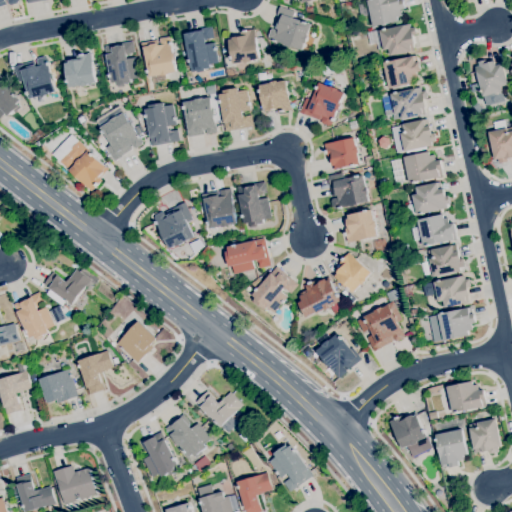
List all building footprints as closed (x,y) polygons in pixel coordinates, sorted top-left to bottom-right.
[(373,26),(368,0),(403,0),(406,9),(401,10),(402,17),(398,18),(399,21),(373,26)] [(303,51),(293,48),(292,49),(284,46),(285,44),(270,39),(268,36),(271,31),(273,29),(278,31),(278,28),(274,27),(280,7),(295,12),(293,19),(311,25),(308,36),(309,37),(306,45),(305,44),(303,51)] [(391,56),(389,48),(382,50),(380,42),(383,41),(380,30),(410,24),(411,28),(416,27),(418,36),(414,36),(416,43),(410,45),(412,52),(391,56)] [(196,73),(196,71),(191,72),(190,67),(191,67),(184,32),(192,30),(193,32),(202,30),(202,28),(211,26),(214,37),(205,39),(206,44),(215,42),(219,63),(210,64),(211,68),(204,70),(204,71),(196,73)] [(233,64),(229,41),(234,40),(233,37),(240,36),(240,33),(254,30),(260,59),(252,60),(252,62),(245,64),(244,62),(233,64)] [(146,77),(144,70),(148,70),(146,58),(144,59),(141,43),(157,40),(157,43),(160,43),(159,39),(169,37),(172,50),(173,50),(174,59),(176,72),(170,73),(170,75),(162,76),(161,75),(146,77)] [(118,87),(117,82),(112,83),(105,47),(133,41),(135,52),(127,54),(128,59),(135,57),(139,76),(130,78),(131,81),(124,82),(125,85),(118,87)] [(70,89),(65,64),(69,63),(69,61),(75,59),(75,56),(91,53),(97,83),(88,85),(89,86),(81,87),(70,89)] [(390,89),(384,62),(415,55),(417,63),(420,62),(422,74),(417,75),(418,79),(414,79),(415,84),(390,89)] [(30,100),(25,81),(19,82),(15,67),(34,62),(35,65),(37,65),(37,62),(38,59),(44,57),(47,59),(57,92),(51,94),(51,95),(42,97),(42,96),(30,100)] [(486,106),(483,97),(475,67),(480,66),(478,62),(486,59),(487,62),(495,60),(496,65),(503,63),(508,85),(502,86),(505,101),(486,106)] [(227,77),(225,71),(233,69),(235,76),(227,77)] [(0,119),(0,78),(21,100),(17,104),(22,109),(16,114),(14,112),(9,116),(6,114),(0,119)] [(277,113),(277,108),(268,110),(268,109),(263,110),(258,85),(270,83),(270,82),(277,81),(277,82),(286,80),(292,110),(277,113)] [(329,127),(322,124),(321,122),(322,120),(320,119),(319,121),(308,116),(299,113),(305,98),(312,101),(319,83),(330,88),(330,86),(338,89),(338,90),(345,93),(341,103),(342,104),(339,111),(337,111),(331,126),(329,127)] [(394,120),(393,115),(386,116),(381,97),(420,87),(422,91),(427,90),(429,98),(424,99),(427,109),(423,110),(423,113),(394,120)] [(226,132),(219,96),(223,95),(223,91),(238,88),(239,91),(247,89),(251,109),(242,111),(243,115),(251,113),(254,126),(226,132)] [(188,137),(185,123),(186,122),(183,102),(196,100),(195,99),(204,98),(204,99),(211,98),(212,109),(214,108),(216,116),(215,116),(218,133),(207,135),(207,130),(204,131),(204,135),(188,137)] [(152,146),(145,110),(149,109),(149,106),(164,102),(165,106),(173,104),(177,125),(168,127),(169,132),(177,130),(179,141),(152,146)] [(115,161),(106,148),(111,144),(101,129),(111,122),(110,121),(117,116),(118,117),(124,113),(143,142),(141,146),(137,149),(134,148),(131,144),(129,145),(132,149),(121,156),(122,157),(115,161)] [(347,121),(345,117),(352,113),(353,117),(347,121)] [(405,152),(398,126),(428,119),(430,127),(432,126),(434,133),(435,133),(437,141),(432,143),(433,146),(405,152)] [(499,162),(499,159),(495,160),(489,132),(507,128),(508,132),(511,131),(511,154),(507,156),(508,160),(499,162)] [(65,168),(51,155),(70,135),(87,150),(79,158),(76,155),(65,168)] [(334,171),(331,158),(327,159),(324,144),(354,138),(356,146),(357,147),(359,152),(357,154),(360,164),(337,169),(338,170),(334,171)] [(92,192),(69,170),(76,163),(75,163),(79,158),(80,159),(89,150),(109,169),(100,178),(102,181),(92,192)] [(410,183),(404,157),(430,151),(431,156),(435,155),(436,161),(439,160),(443,176),(410,183)] [(365,166),(364,158),(372,157),(374,164),(365,166)] [(335,210),(332,208),(331,202),(333,199),(337,198),(336,196),(332,197),(327,177),(343,173),(345,179),(362,174),(365,187),(367,186),(369,194),(367,195),(369,202),(335,210)] [(249,226),(249,222),(244,223),(238,187),(265,182),(267,193),(259,194),(260,199),(268,198),(272,217),(263,219),(264,223),(249,226)] [(417,215),(415,204),(413,204),(412,197),(413,197),(412,195),(418,194),(416,187),(438,182),(440,190),(444,189),(446,197),(449,197),(451,204),(446,205),(447,209),(417,215)] [(210,228),(207,210),(205,211),(202,195),(218,192),(219,195),(221,195),(220,191),(231,189),(234,205),(235,205),(237,213),(235,213),(237,224),(230,225),(230,226),(222,228),(222,226),(210,228)] [(170,249),(155,218),(156,215),(161,212),(164,213),(167,218),(169,217),(167,213),(185,204),(191,216),(190,217),(191,220),(187,222),(195,237),(184,243),(178,247),(177,246),(170,249)] [(348,243),(345,229),(349,228),(347,220),(349,219),(348,214),(372,209),(374,221),(376,221),(377,227),(376,228),(378,236),(348,243)] [(424,247),(418,220),(442,214),(444,219),(448,218),(449,224),(454,223),(456,232),(454,233),(455,240),(424,247)] [(235,275),(233,266),(229,267),(227,261),(225,261),(223,253),(229,252),(228,248),(264,238),(271,266),(260,269),(258,261),(253,263),(255,269),(235,275)] [(434,278),(428,251),(431,250),(431,248),(451,243),(452,245),(456,244),(459,259),(463,258),(465,266),(461,267),(462,271),(434,278)] [(354,292),(334,275),(342,266),(340,264),(349,253),(372,273),(366,279),(366,281),(363,285),(361,285),(354,292)] [(274,313),(268,308),(265,311),(254,301),(256,298),(253,295),(277,266),(299,285),(291,294),(285,288),(281,292),(288,297),(274,313)] [(62,306),(46,294),(50,289),(44,284),(53,272),(67,282),(71,277),(77,269),(81,272),(83,268),(99,279),(95,285),(90,281),(72,306),(66,301),(62,306)] [(445,308),(443,301),(437,303),(434,293),(437,292),(434,282),(465,275),(466,280),(470,279),(472,287),(468,288),(470,295),(465,296),(466,303),(445,308)] [(306,318),(299,304),(302,302),(300,297),(308,292),(306,287),(316,281),(317,283),(325,279),(326,281),(330,279),(341,300),(331,306),(330,308),(326,310),(325,310),(317,314),(317,312),(306,318)] [(395,300),(390,291),(399,287),(403,295),(395,300)] [(36,340),(34,337),(31,339),(14,305),(40,292),(45,303),(39,306),(41,310),(46,307),(55,325),(48,329),(49,333),(36,340)] [(351,305),(345,299),(350,294),(356,299),(351,305)] [(374,352),(367,337),(373,335),(364,317),(374,311),(382,307),(382,308),(389,304),(393,314),(395,313),(399,321),(397,322),(404,336),(402,339),(398,341),(395,341),(393,337),(391,339),(393,342),(382,347),(382,348),(374,352)] [(77,316),(71,311),(74,307),(81,311),(77,316)] [(435,342),(429,316),(469,307),(470,315),(474,314),(476,323),(471,324),(473,330),(468,331),(469,334),(435,342)] [(138,364),(118,344),(139,321),(157,338),(151,345),(154,347),(138,364)] [(0,346),(0,327),(6,325),(6,326),(15,323),(21,340),(0,346)] [(339,379),(333,372),(334,371),(329,364),(327,365),(323,360),(325,358),(318,350),(323,346),(322,345),(329,339),(329,340),(338,333),(351,349),(353,348),(362,359),(349,370),(347,367),(345,368),(348,372),(339,379)] [(308,357),(303,352),(309,347),(314,352),(308,357)] [(90,395),(78,361),(108,350),(111,359),(116,358),(118,363),(114,365),(114,368),(105,371),(105,372),(99,374),(104,390),(90,395)] [(330,378),(324,372),(329,368),(334,374),(330,378)] [(48,404),(40,379),(70,369),(79,396),(57,403),(57,401),(48,404)] [(6,415),(0,394),(0,378),(27,371),(32,388),(22,391),(23,392),(17,394),(22,410),(6,415)] [(453,414),(447,387),(473,381),(474,386),(478,385),(479,390),(484,389),(486,400),(483,400),(484,407),(453,414)] [(228,432),(197,402),(207,391),(220,404),(231,392),(244,404),(232,417),(237,422),(228,432)] [(430,421),(429,413),(437,411),(438,419),(430,421)] [(190,457),(166,429),(183,414),(190,421),(190,426),(192,429),(198,423),(211,439),(205,444),(207,446),(194,456),(193,455),(190,457)] [(404,449),(390,422),(403,416),(405,419),(412,415),(413,417),(417,415),(428,436),(404,449)] [(475,454),(468,425),(476,423),(477,424),(496,419),(502,447),(475,454)] [(443,468),(435,435),(462,429),(468,454),(464,455),(465,460),(459,461),(460,466),(450,468),(443,468)] [(391,438),(388,433),(393,430),(396,435),(391,438)] [(163,477),(161,474),(154,478),(144,460),(152,456),(148,450),(147,451),(142,442),(161,431),(180,464),(174,468),(175,470),(163,477)] [(291,492),(284,483),(290,479),(289,477),(290,476),(288,473),(281,479),(274,468),(273,469),(269,464),(270,463),(270,462),(276,457),(274,454),(287,445),(288,447),(292,445),(314,475),(291,492)] [(65,504),(59,486),(58,487),(53,471),(70,466),(71,469),(69,469),(70,473),(89,468),(97,495),(65,504)] [(247,511),(238,482),(268,472),(273,490),(264,493),(264,494),(257,496),(262,511),(247,511)] [(26,511),(16,478),(30,474),(35,491),(41,489),(42,489),(51,487),(57,504),(49,507),(49,505),(26,511)] [(204,511),(198,488),(211,484),(214,494),(223,491),(225,497),(229,496),(233,511),(204,511)] [(166,511),(166,510),(190,503),(192,511),(166,511)]
